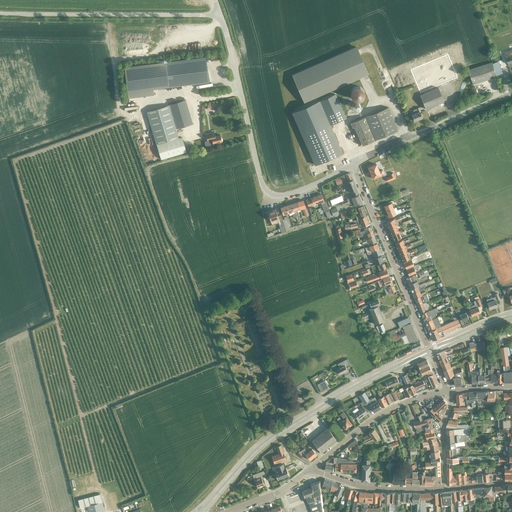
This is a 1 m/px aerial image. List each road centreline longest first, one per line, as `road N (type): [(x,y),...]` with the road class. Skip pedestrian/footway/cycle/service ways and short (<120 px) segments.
road 1 (secondary): [(201,511),(267,441),(430,351)]
road 2 (unclassified): [(0,13),(219,15)]
road 3 (tertiary): [(430,351),(351,165)]
road 4 (tertiary): [(273,195),(261,181),(219,15)]
road 5 (unclassified): [(351,165),(511,93)]
road 6 (residential): [(309,469),(382,413),(447,390)]
road 7 (residential): [(309,469),(354,485),(443,489)]
